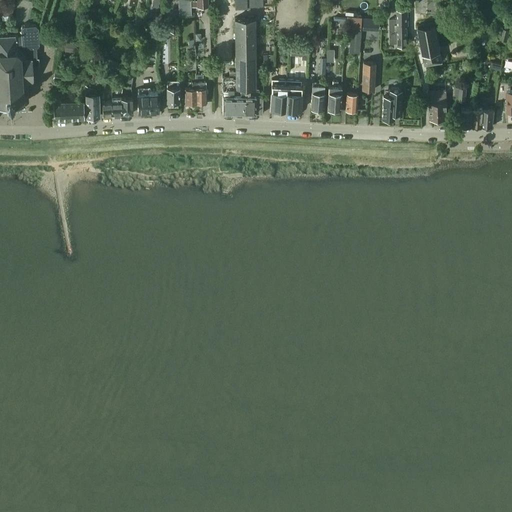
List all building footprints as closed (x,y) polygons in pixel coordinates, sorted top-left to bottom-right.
[(418,0),(418,12),(437,13),(437,0),(418,0)] [(439,17),(446,18),(447,7),(439,7),(439,17)] [(395,19),(387,19),(388,43),(396,43),(396,46),(406,46),(406,44),(407,43),(407,39),(406,38),(405,25),(406,25),(406,10),(395,10),(395,19)] [(345,29),(360,30),(361,17),(346,16),(345,29)] [(233,89),(244,89),(255,88),(255,18),(234,18),(235,71),(229,71),(229,77),(222,77),(222,89),(233,89)] [(467,28),(475,30),(477,22),(469,20),(467,28)] [(5,104),(6,107),(13,107),(13,103),(21,102),(22,103),(23,103),(23,102),(24,101),(26,101),(28,98),(27,82),(33,82),(32,65),(39,65),(38,57),(36,57),(36,47),(39,43),(38,25),(35,22),(23,23),(20,26),(21,34),(17,34),(17,33),(0,34),(0,103),(5,103),(5,104)] [(416,25),(424,64),(432,62),(430,49),(439,48),(434,22),(416,25)] [(499,40),(507,42),(510,30),(502,28),(499,40)] [(349,51),(359,51),(360,30),(350,30),(349,51)] [(60,51),(75,52),(76,43),(62,41),(60,51)] [(430,49),(432,62),(441,61),(440,55),(445,54),(444,49),(439,50),(439,48),(430,49)] [(317,71),(325,71),(325,59),(317,59),(317,71)] [(361,89),(373,90),(375,62),(363,61),(361,89)] [(108,69),(121,73),(124,66),(110,62),(108,69)] [(53,79),(63,81),(64,73),(54,71),(53,79)] [(270,108),(286,109),(287,80),(271,79),(270,108)] [(195,86),(196,102),(198,103),(200,103),(201,102),(206,102),(205,80),(196,81),(196,86),(195,86)] [(286,109),(299,109),(301,80),(287,80),(286,109)] [(328,85),(327,108),(340,109),(341,86),(337,86),(337,81),(332,80),(332,85),(328,85)] [(190,102),(191,104),(194,103),(195,102),(196,102),(195,86),(196,86),(196,81),(191,81),(191,86),(185,87),(185,103),(190,102)] [(311,84),(311,90),(310,107),(323,108),(324,91),(323,91),(324,85),(311,84)] [(171,102),(173,103),(176,103),(178,102),(179,102),(178,86),(166,86),(166,102),(171,102)] [(255,114),(255,95),(255,88),(244,89),(244,114),(255,114)] [(381,119),(393,119),(394,112),(400,113),(401,89),(388,88),(388,94),(382,94),(381,119)] [(453,101),(465,102),(467,89),(455,88),(453,101)] [(222,114),(233,114),(233,89),(222,89),(222,114)] [(233,114),(244,114),(244,89),(233,89),(233,114)] [(429,102),(429,120),(446,119),(446,101),(446,89),(429,90),(429,102)] [(86,99),(87,117),(98,117),(97,92),(86,93),(86,99)] [(137,93),(138,113),(158,113),(157,92),(137,93)] [(345,109),(356,110),(357,93),(346,92),(345,109)] [(120,101),(121,114),(132,113),(131,96),(120,97),(120,101)] [(52,101),(53,119),(84,117),(83,100),(65,101),(64,98),(60,98),(60,101),(52,101)] [(111,102),(112,114),(121,114),(120,101),(111,102)] [(102,102),(102,115),(112,114),(111,102),(102,102)] [(460,125),(472,126),(473,108),(461,108),(460,125)] [(472,126),(482,126),(483,108),(473,108),(472,126)] [(482,126),(492,126),(494,109),(483,108),(482,126)]
